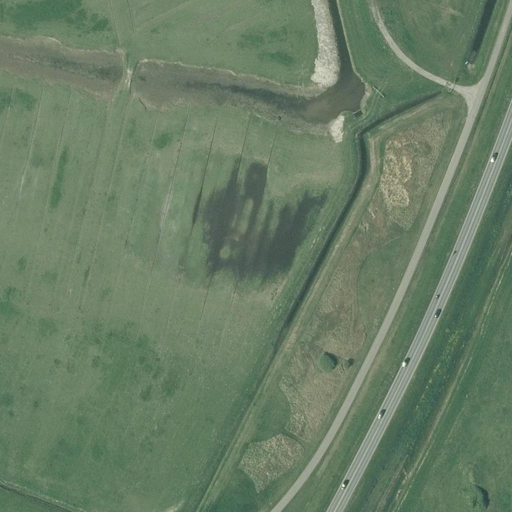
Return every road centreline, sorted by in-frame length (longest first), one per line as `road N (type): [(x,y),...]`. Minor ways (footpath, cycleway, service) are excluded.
road 1 (unclassified): [(273,511),(321,450),(362,373),(433,212),(511,0)]
road 2 (trunk): [(341,511),(435,320),(511,120)]
road 3 (track): [(371,0),(401,58),(474,102)]
